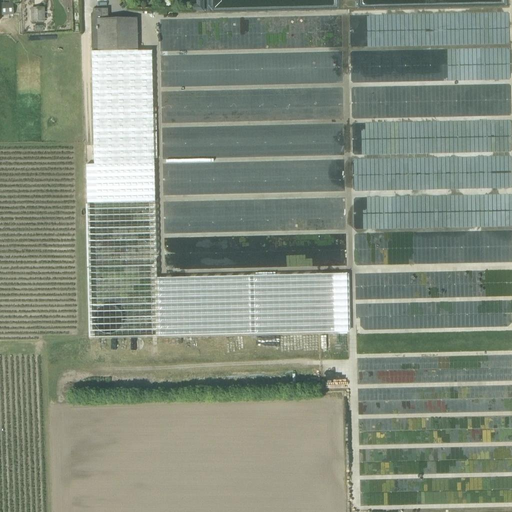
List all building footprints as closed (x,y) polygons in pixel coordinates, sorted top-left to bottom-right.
[(13,4),(0,4),(0,16),(13,16),(13,4)] [(31,22),(44,22),(44,9),(31,9),(31,22)] [(137,19),(129,19),(108,19),(108,10),(97,10),(93,10),(93,14),(91,14),(92,52),(138,51),(137,19)] [(138,54),(138,51),(92,52),(94,165),(86,165),(90,338),(347,333),(346,275),(156,279),(152,53),(138,54)] [(456,387),(456,429),(427,429),(423,427),(421,431),(404,431),(404,438),(402,444),(412,448),(418,448),(423,450),(424,448),(424,459),(429,448),(429,456),(427,460),(453,460),(458,448),(458,443),(463,443),(467,433),(467,429),(511,428),(511,416),(467,417),(471,407),(471,399),(489,399),(489,387),(456,387)]
